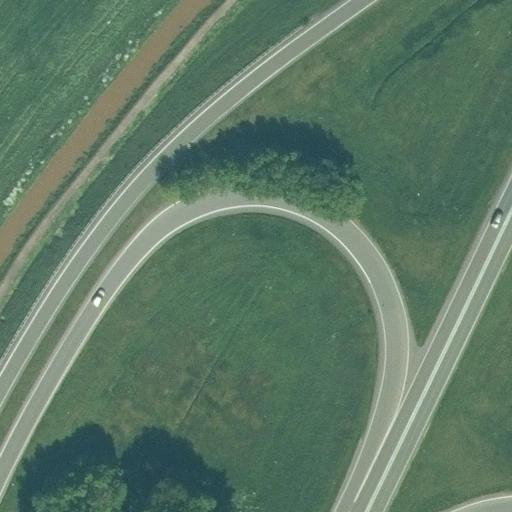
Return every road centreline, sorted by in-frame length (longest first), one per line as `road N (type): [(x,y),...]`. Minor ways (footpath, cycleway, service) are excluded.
road 1 (trunk): [(0,477),(48,384),(140,245),(195,205),(244,196),(284,201),(328,220),(365,254),(386,289),(394,368),(366,511)]
road 2 (trunk): [(364,0),(233,95),(169,153),(119,209),(0,390)]
road 3 (trunk): [(366,511),(511,205)]
